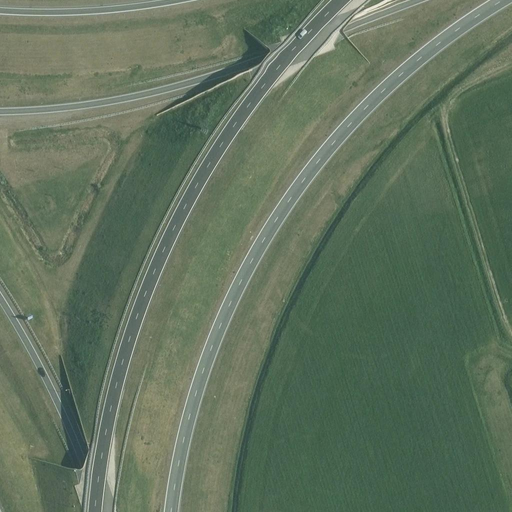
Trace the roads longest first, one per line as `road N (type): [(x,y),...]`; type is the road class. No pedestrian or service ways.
road 1 (trunk): [(170,511),(223,315),(284,207),(404,69),(505,0)]
road 2 (trunk): [(339,0),(279,62),(215,152),(163,249),(116,379),(94,511)]
road 3 (trunk): [(0,112),(175,87),(421,0)]
road 4 (trunk): [(100,511),(54,396),(0,298)]
road 5 (trunk): [(179,0),(0,10)]
